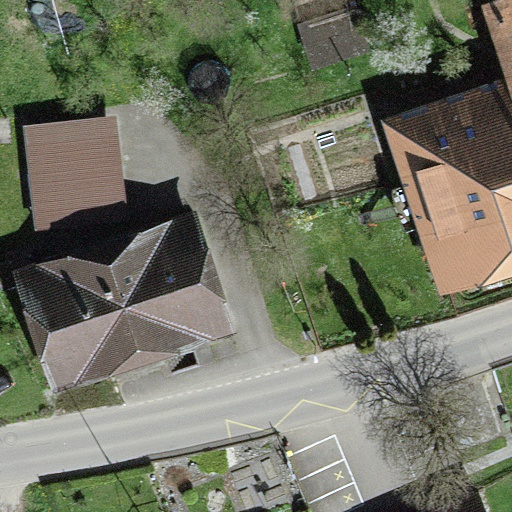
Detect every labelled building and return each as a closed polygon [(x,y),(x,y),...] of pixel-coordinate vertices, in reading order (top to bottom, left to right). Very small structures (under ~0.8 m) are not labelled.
[(511,0),(481,0),(505,70),(379,112),(438,288),(511,263),(511,0)] [(298,24),(314,67),(370,47),(354,4),(298,24)] [(129,215),(115,111),(19,123),(33,228),(129,215)] [(236,326),(195,204),(12,266),(53,388),(236,326)] [(490,511),(479,485),(413,511),(490,511)]
